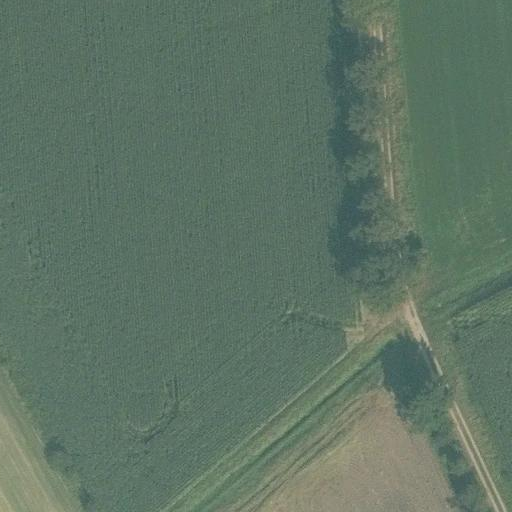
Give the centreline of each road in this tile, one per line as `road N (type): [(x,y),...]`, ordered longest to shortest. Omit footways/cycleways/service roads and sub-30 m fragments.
road 1 (track): [(413,307),(383,0)]
road 2 (track): [(499,511),(413,307)]
